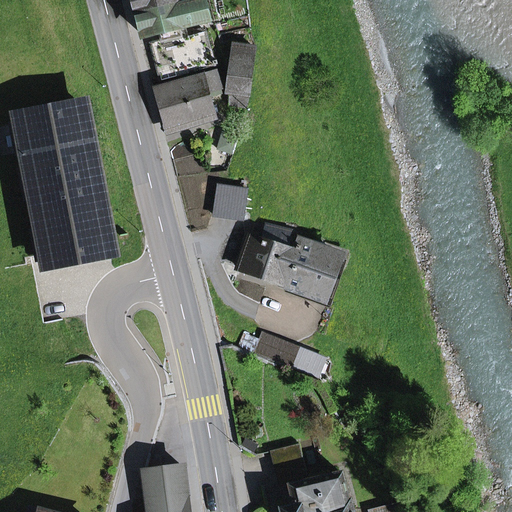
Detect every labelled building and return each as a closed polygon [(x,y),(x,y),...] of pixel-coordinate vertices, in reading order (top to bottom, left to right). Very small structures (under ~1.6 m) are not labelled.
[(133,0),(137,12),(179,1),(179,0),(133,0)] [(179,1),(137,12),(143,36),(160,32),(162,41),(183,36),(180,27),(209,19),(204,0),(200,0),(181,5),(179,1)] [(206,32),(183,38),(183,36),(162,41),(152,44),(162,80),(215,66),(206,32)] [(236,46),(229,92),(232,93),(250,95),(256,49),(236,46)] [(158,89),(169,129),(214,115),(207,92),(221,87),(217,72),(158,89)] [(232,93),(230,104),(246,107),(250,95),(232,93)] [(83,108),(19,119),(46,254),(46,255),(47,261),(47,262),(89,254),(109,250),(110,249),(83,108)] [(218,186),(214,216),(242,220),(247,190),(218,186)] [(250,235),(238,268),(286,285),(298,250),(300,246),(297,245),(296,249),(288,247),(291,234),(266,227),(265,228),(268,229),(265,239),(250,235)] [(283,292),(329,308),(348,251),(325,243),(322,250),(338,256),(324,299),(286,285),(283,292)] [(298,250),(286,285),(324,299),(338,256),(322,250),(301,243),(300,246),(298,250)] [(263,336),(256,354),(274,362),(282,343),(263,336)] [(282,343),(274,362),(293,369),(301,351),(282,343)] [(270,452),(277,478),(306,471),(299,445),(270,452)] [(188,511),(183,467),(143,471),(148,511),(188,511)] [(308,481),(306,471),(277,478),(279,488),(290,486),(308,481)] [(353,511),(353,509),(350,499),(348,500),(341,473),(308,481),(290,486),(295,506),(281,509),(281,511),(353,511)] [(371,510),(371,511),(382,511),(401,507),(400,503),(371,510)]
